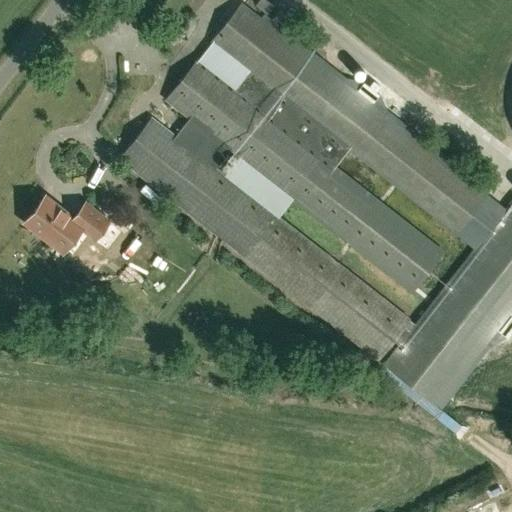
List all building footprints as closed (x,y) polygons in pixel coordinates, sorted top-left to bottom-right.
[(256,0),(253,5),(264,14),(271,6),(263,0),(256,0)] [(348,150),(454,233),(482,196),(238,4),(209,41),(256,78),(241,97),(194,60),(163,99),(187,118),(172,137),(148,118),(117,158),(374,360),(405,321),(213,169),(227,150),(409,293),(440,253),(438,252),(442,248),(335,166),(348,150)] [(70,219),(42,197),(22,222),(60,252),(77,230),(90,240),(86,245),(101,256),(119,232),(82,203),(70,219)] [(511,198),(475,245),(381,365),(433,406),(511,305),(511,198)] [(493,511),(496,511),(511,506),(511,492),(489,501),(493,511)]
